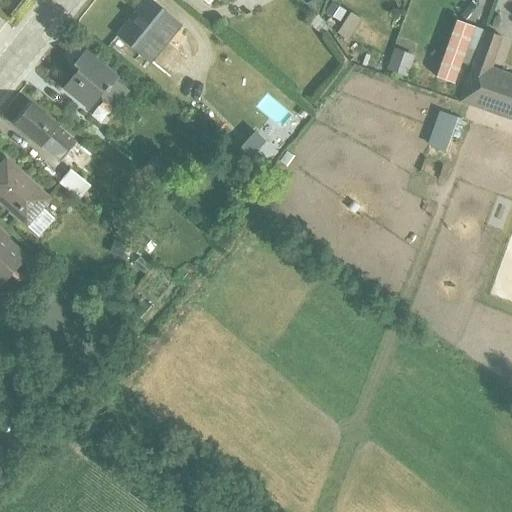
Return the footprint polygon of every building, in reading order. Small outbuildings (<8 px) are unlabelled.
[(124,53),(145,69),(180,25),(149,0),(146,0),(118,35),(130,46),(124,53)] [(327,14),(324,18),(333,27),(337,21),(340,22),(348,11),(333,1),(325,13),(327,14)] [(348,40),(361,19),(350,12),(337,33),(348,40)] [(318,14),(309,25),(322,35),(329,29),(318,14)] [(462,63),(475,27),(456,20),(435,77),(454,84),(462,63)] [(475,27),(462,63),(471,66),(484,30),(475,27)] [(484,30),(471,66),(458,102),(511,121),(511,74),(492,68),(503,37),(484,30)] [(394,48),(386,70),(407,77),(414,56),(394,48)] [(89,110),(100,96),(115,109),(130,91),(117,80),(119,77),(85,50),(73,65),(78,69),(62,88),(89,110)] [(60,162),(76,142),(30,105),(15,124),(60,162)] [(264,171),(278,158),(254,135),(241,150),(243,151),(238,156),(248,164),(252,160),(264,171)] [(55,219),(44,209),(52,200),(6,159),(0,165),(0,201),(38,236),(55,219)] [(150,160),(139,173),(155,185),(168,168),(156,159),(154,162),(150,160)] [(83,202),(94,188),(70,169),(59,182),(83,202)] [(111,211),(121,219),(131,208),(121,200),(111,211)] [(120,221),(116,226),(137,244),(141,239),(124,225),(124,224),(120,221)] [(0,284),(1,286),(25,260),(0,235),(0,284)] [(109,253),(122,258),(128,245),(114,239),(109,253)] [(134,263),(147,275),(153,268),(140,256),(134,263)] [(124,302),(141,317),(150,307),(133,291),(124,302)]
